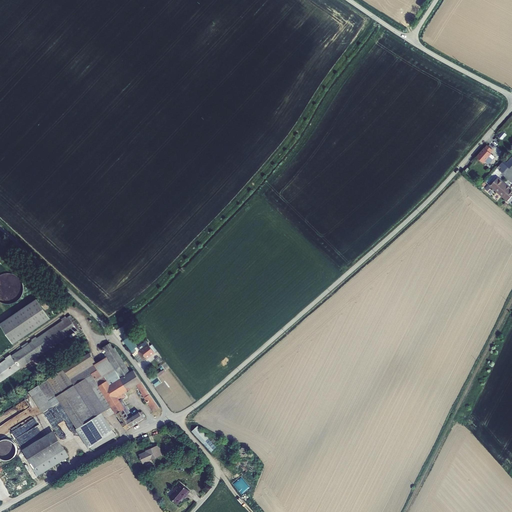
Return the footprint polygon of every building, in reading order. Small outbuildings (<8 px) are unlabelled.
[(507,134),(503,131),(499,136),(502,140),(507,134)] [(487,145),(485,148),(477,157),(483,162),(485,161),(491,154),(491,153),(493,150),(487,145)] [(495,157),(491,154),(485,161),(489,164),(495,157)] [(502,162),(497,168),(503,173),(508,168),(507,167),(502,162)] [(511,195),(511,189),(498,177),(493,182),(490,186),(507,202),(511,195)] [(24,286),(22,281),(19,277),(15,274),(10,273),(4,273),(0,275),(0,301),(4,304),(9,304),(14,303),(19,300),(22,296),(24,291),(24,286)] [(0,324),(0,325),(13,344),(51,319),(37,299),(0,324)] [(71,315),(69,317),(77,330),(80,328),(77,323),(76,323),(71,315)] [(37,338),(36,337),(31,340),(32,341),(29,344),(28,342),(22,347),(23,348),(12,356),(11,355),(5,359),(6,360),(0,363),(0,383),(78,330),(77,330),(69,317),(67,318),(66,316),(61,319),(63,321),(37,338)] [(133,354),(139,363),(143,360),(143,361),(147,358),(148,359),(155,353),(155,352),(150,346),(146,341),(138,347),(130,336),(124,340),(132,350),(131,351),(133,354)] [(111,408),(116,415),(117,414),(124,410),(125,409),(120,400),(117,397),(123,394),(137,386),(142,393),(141,394),(144,398),(145,400),(147,402),(154,412),(160,409),(134,370),(130,373),(122,360),(115,348),(114,349),(110,343),(103,348),(106,353),(105,354),(107,357),(115,370),(97,382),(111,408)] [(48,380),(29,392),(42,413),(60,403),(77,429),(76,430),(88,449),(90,448),(114,432),(102,414),(111,408),(97,382),(115,370),(107,357),(97,364),(90,353),(48,380)] [(162,371),(150,380),(152,382),(166,372),(164,370),(163,371),(162,371)] [(157,379),(152,382),(155,387),(161,383),(157,379)] [(131,413),(122,399),(120,400),(125,409),(124,410),(127,415),(131,413)] [(124,410),(117,414),(123,423),(122,424),(126,430),(130,428),(131,427),(137,424),(139,423),(138,423),(144,419),(139,413),(129,418),(127,415),(124,410)] [(35,417),(12,429),(19,443),(27,439),(25,434),(28,433),(27,430),(33,426),(38,423),(35,417)] [(211,453),(217,448),(198,426),(192,432),(211,453)] [(54,431),(46,435),(57,453),(33,468),(38,476),(70,456),(54,431)] [(117,437),(114,432),(90,448),(92,451),(117,437)] [(46,435),(22,450),(33,468),(57,453),(46,435)] [(17,450),(17,446),(15,443),(12,440),(9,439),(5,439),(2,440),(0,440),(0,458),(1,459),(5,460),(8,460),(12,459),(15,457),(17,453),(17,450)] [(146,452),(139,455),(143,464),(162,455),(158,446),(146,451),(146,452)] [(174,491),(169,497),(178,504),(181,500),(182,501),(190,491),(181,483),(178,486),(177,485),(173,490),(174,491)]
